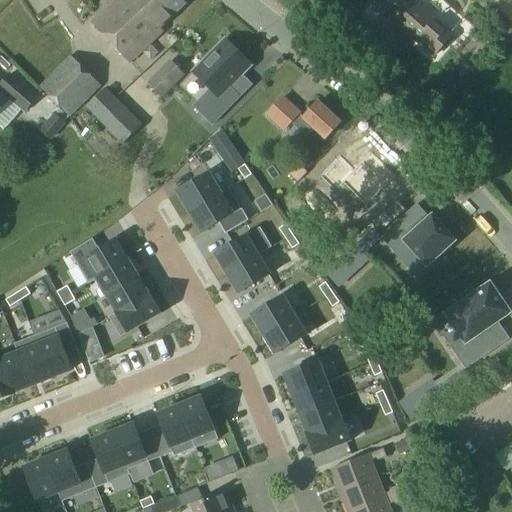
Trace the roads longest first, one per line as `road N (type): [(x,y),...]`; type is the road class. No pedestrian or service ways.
road 1 (tertiary): [(511,251),(473,204),(235,0)]
road 2 (residential): [(0,437),(227,350)]
road 3 (residential): [(227,350),(137,203)]
road 4 (residential): [(280,466),(227,350)]
